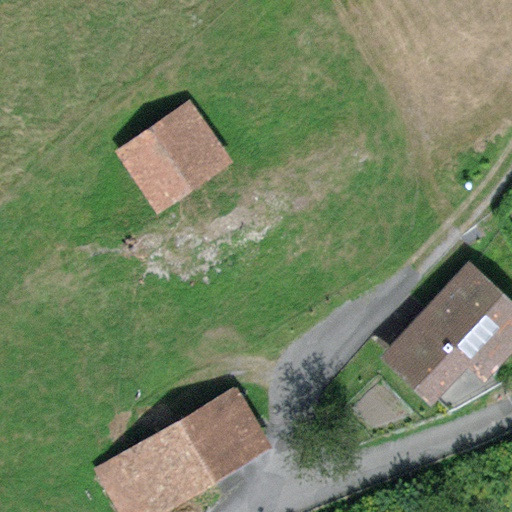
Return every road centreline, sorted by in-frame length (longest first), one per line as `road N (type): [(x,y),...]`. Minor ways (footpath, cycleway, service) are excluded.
road 1 (track): [(511,166),(479,207),(305,365),(282,415),(277,501)]
road 2 (residential): [(511,408),(256,511)]
